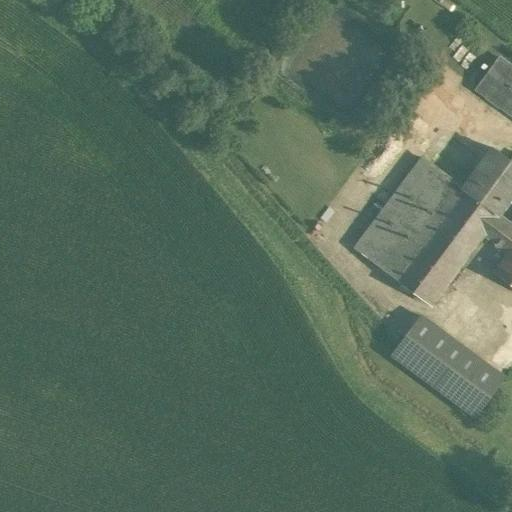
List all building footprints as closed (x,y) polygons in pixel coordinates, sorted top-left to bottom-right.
[(511,67),(498,57),(476,87),(511,113),(511,67)] [(511,161),(510,160),(493,147),(463,187),(498,213),(511,194),(511,161)] [(424,158),(357,248),(396,277),(463,187),(424,158)] [(463,187),(396,277),(432,303),(498,214),(498,213),(463,187)] [(511,224),(510,223),(498,214),(484,233),(509,252),(511,248),(511,224)] [(511,248),(509,252),(494,271),(511,284),(511,248)] [(503,376),(421,315),(393,354),(474,414),(503,376)]
